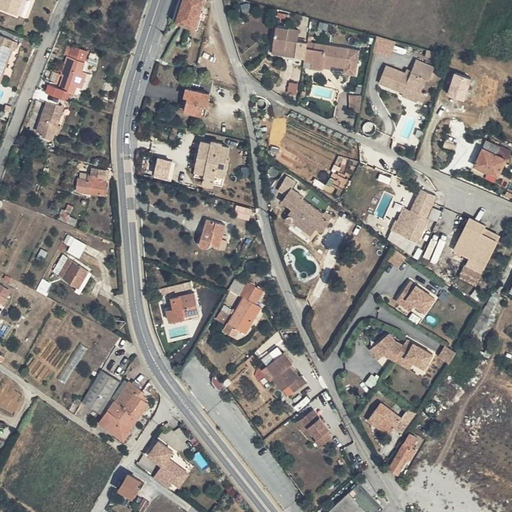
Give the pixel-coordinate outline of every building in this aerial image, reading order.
[(0,0),(0,14),(8,17),(14,0),(0,0)] [(17,0),(14,0),(8,17),(11,19),(17,0)] [(197,0),(174,0),(168,22),(178,25),(189,28),(197,0)] [(289,57),(301,58),(302,49),(303,42),(292,40),(293,29),(270,27),(268,46),(279,48),(279,52),(289,53),(289,57)] [(371,33),(369,47),(384,51),(388,37),(371,33)] [(0,68),(5,54),(7,54),(10,46),(0,42),(0,68)] [(321,44),(303,42),(302,49),(321,51),(321,44)] [(302,49),(301,58),(300,62),(307,63),(307,69),(318,71),(318,69),(319,65),(325,65),(341,68),(341,73),(354,74),(357,48),(321,44),(321,51),(302,49)] [(279,48),(268,46),(267,55),(289,57),(289,53),(279,52),(279,48)] [(69,52),(66,62),(81,67),(84,57),(69,52)] [(401,72),(380,65),(374,83),(399,92),(399,91),(401,86),(417,92),(415,96),(419,98),(421,91),(425,92),(430,78),(427,77),(431,64),(411,58),(407,70),(405,74),(401,72)] [(39,105),(43,107),(34,137),(42,140),(40,144),(51,148),(53,141),(56,142),(59,135),(56,133),(62,114),(56,112),(58,103),(61,104),(64,97),(70,99),(72,92),(77,94),(82,78),(78,77),(82,67),(81,67),(66,62),(64,61),(58,81),(61,82),(64,83),(62,89),(59,88),(56,95),(43,91),(42,97),(39,105)] [(43,91),(39,80),(33,94),(42,97),(43,91)] [(417,92),(401,86),(399,91),(415,96),(417,92)] [(205,97),(181,91),(179,99),(183,100),(181,113),(201,117),(205,97)] [(415,96),(399,91),(399,92),(398,95),(414,101),(415,96)] [(33,94),(28,109),(39,105),(42,97),(33,94)] [(496,147),(482,141),(471,166),(495,177),(504,158),(494,154),(496,147)] [(228,162),(231,151),(223,149),(223,147),(213,145),(213,147),(203,145),(196,174),(197,174),(196,179),(206,181),(204,188),(214,190),(215,187),(224,189),(226,178),(227,179),(230,163),(228,162)] [(155,174),(169,176),(172,159),(158,156),(155,174)] [(405,172),(395,168),(391,177),(400,182),(405,172)] [(87,183),(84,182),(81,194),(84,194),(85,195),(101,199),(105,174),(90,171),(89,176),(87,183)] [(291,185),(281,178),(272,191),(281,198),(277,205),(288,213),(283,219),(282,222),(283,223),(283,225),(285,225),(286,225),(288,223),(307,236),(312,229),(316,232),(320,232),(325,225),(317,219),(319,215),(286,192),(291,185)] [(81,194),(84,182),(75,180),(75,181),(73,181),(71,192),(81,194)] [(430,199),(416,192),(406,214),(408,215),(397,237),(411,244),(422,222),(419,220),(430,199)] [(247,212),(234,208),(231,218),(245,221),(247,212)] [(481,230),(464,221),(448,252),(464,261),(453,280),(470,289),(495,241),(479,233),(481,230)] [(222,229),(204,224),(202,230),(198,242),(197,245),(196,248),(196,250),(198,252),(200,253),(202,253),(205,250),(207,246),(216,249),(222,229)] [(82,254),(87,243),(69,233),(63,245),(82,254)] [(86,274),(64,259),(53,273),(76,289),(86,274)] [(255,308),(262,297),(260,293),(248,285),(235,278),(227,292),(239,299),(243,301),(221,335),(232,343),(238,333),(245,337),(261,312),(255,308)] [(423,314),(433,300),(408,282),(399,295),(413,306),(423,314)] [(0,287),(0,295),(10,301),(13,295),(0,287)] [(0,312),(2,308),(6,311),(11,302),(10,301),(0,295),(0,312)] [(413,306),(399,295),(394,302),(408,312),(413,306)] [(196,316),(191,297),(168,302),(171,313),(164,315),(168,327),(183,323),(182,320),(196,316)] [(217,316),(223,322),(232,311),(226,305),(217,316)] [(418,370),(427,356),(401,340),(397,346),(390,342),(380,333),(368,346),(378,355),(388,361),(392,355),(407,363),(418,370)] [(446,344),(440,354),(451,361),(457,350),(446,344)] [(378,355),(368,346),(363,352),(373,361),(378,355)] [(392,355),(388,361),(403,370),(407,363),(392,355)] [(71,359),(65,367),(71,371),(77,363),(71,359)] [(283,366),(267,381),(276,391),(274,393),(275,394),(285,404),(291,398),(297,404),(308,393),(303,387),(300,389),(290,378),(293,377),(283,366)] [(122,380),(103,370),(83,404),(101,415),(122,380)] [(117,401),(115,405),(138,421),(151,403),(143,397),(147,392),(132,380),(117,401)] [(267,381),(263,385),(273,396),(275,394),(274,393),(276,391),(267,381)] [(406,420),(379,400),(365,417),(387,434),(393,425),(399,429),(406,420)] [(138,421),(115,405),(101,425),(124,442),(138,421)] [(335,440),(317,421),(303,433),(311,441),(313,439),(317,444),(323,450),(321,452),(326,458),(337,447),(333,442),(335,440)] [(401,439),(403,439),(410,444),(415,436),(407,431),(401,439)] [(311,441),(303,433),(301,435),(313,448),(317,444),(313,439),(311,441)] [(410,444),(403,439),(396,450),(405,455),(411,445),(410,444)] [(173,454),(159,444),(149,459),(163,468),(155,480),(170,491),(174,485),(183,472),(168,462),(173,454)] [(395,472),(405,455),(396,450),(386,467),(395,472)] [(176,451),(172,456),(190,470),(194,465),(176,451)] [(189,477),(183,472),(174,485),(180,490),(189,477)] [(129,479),(120,494),(133,502),(139,494),(141,495),(145,489),(140,486),(129,479)] [(372,511),(351,489),(332,507),(331,511),(372,511)]
